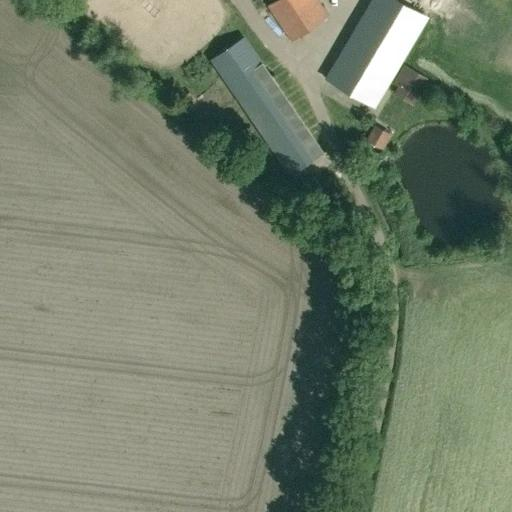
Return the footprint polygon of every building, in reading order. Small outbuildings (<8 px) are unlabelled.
[(317,0),(277,0),(269,6),(293,40),(328,15),(317,0)] [(398,0),(373,0),(327,78),(374,105),(427,17),(398,0)] [(291,173),(323,151),(245,37),(212,59),(291,173)] [(417,97),(428,78),(403,64),(393,82),(417,97)] [(385,147),(393,133),(376,123),(368,138),(385,147)]
